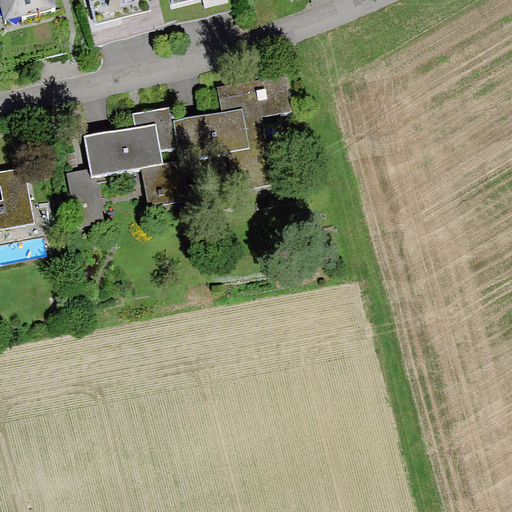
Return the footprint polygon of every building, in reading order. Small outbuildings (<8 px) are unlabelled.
[(53,0),(0,0),(0,2),(5,21),(56,8),(53,0)] [(90,0),(97,26),(152,12),(148,0),(170,0),(173,6),(196,0),(90,0)] [(219,118),(174,126),(187,203),(271,188),(260,126),(291,121),(283,75),(214,87),(219,118)] [(133,133),(82,142),(87,173),(65,177),(75,232),(103,227),(95,182),(141,173),(147,210),(187,203),(171,111),(130,118),(133,133)] [(0,228),(34,222),(23,168),(0,172),(0,228)]
